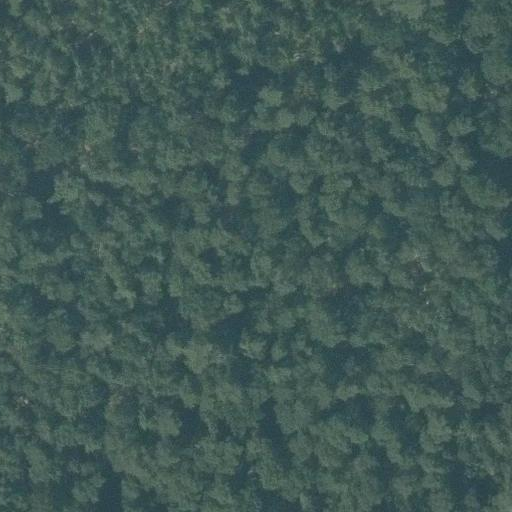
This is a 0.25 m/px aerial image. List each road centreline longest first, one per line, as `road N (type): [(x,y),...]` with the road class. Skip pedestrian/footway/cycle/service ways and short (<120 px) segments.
road 1 (track): [(455,511),(423,277),(365,24)]
road 2 (track): [(365,24),(511,0)]
